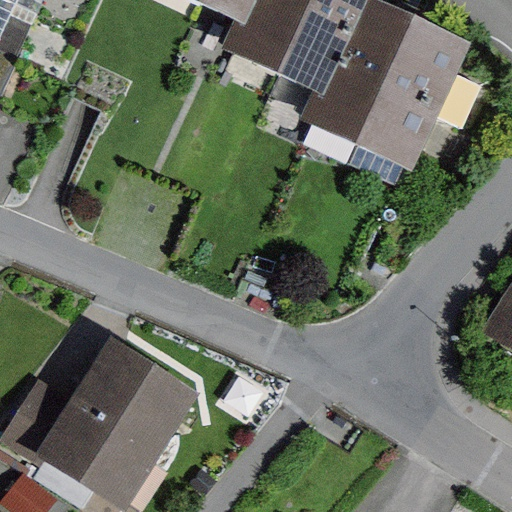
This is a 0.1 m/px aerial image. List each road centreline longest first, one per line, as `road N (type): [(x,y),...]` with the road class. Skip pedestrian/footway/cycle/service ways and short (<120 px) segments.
road 1 (residential): [(349,378),(0,232)]
road 2 (residential): [(511,192),(349,378)]
road 3 (residential): [(349,378),(294,416),(216,511)]
road 4 (residential): [(349,378),(511,475)]
